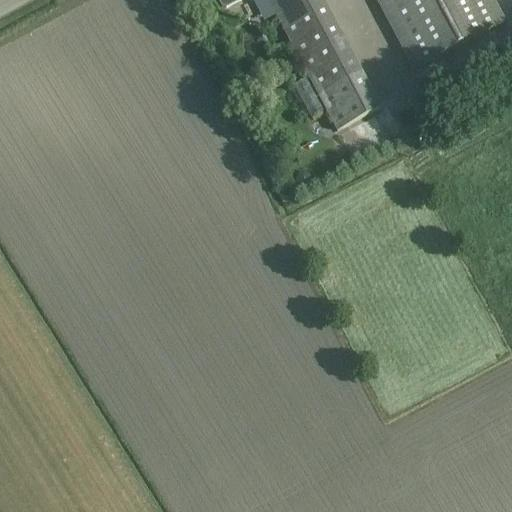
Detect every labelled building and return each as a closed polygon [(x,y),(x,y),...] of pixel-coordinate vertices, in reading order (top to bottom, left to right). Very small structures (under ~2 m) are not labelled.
[(216,0),(222,9),(226,10),(245,0),(266,0),(337,135),(380,112),(321,0),(216,0)] [(505,25),(491,0),(374,0),(414,73),(431,64),(436,75),(447,69),(441,58),(505,25)] [(261,35),(271,32),(266,14),(255,17),(261,35)] [(323,114),(306,82),(295,88),(312,120),(323,114)] [(394,123),(388,111),(353,130),(359,141),(394,123)]
